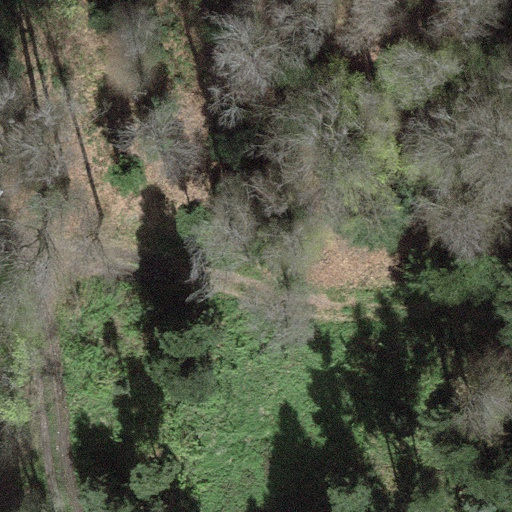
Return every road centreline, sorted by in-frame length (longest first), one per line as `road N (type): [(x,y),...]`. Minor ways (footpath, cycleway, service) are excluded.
road 1 (track): [(51,270),(511,334)]
road 2 (track): [(0,242),(51,270),(115,511)]
